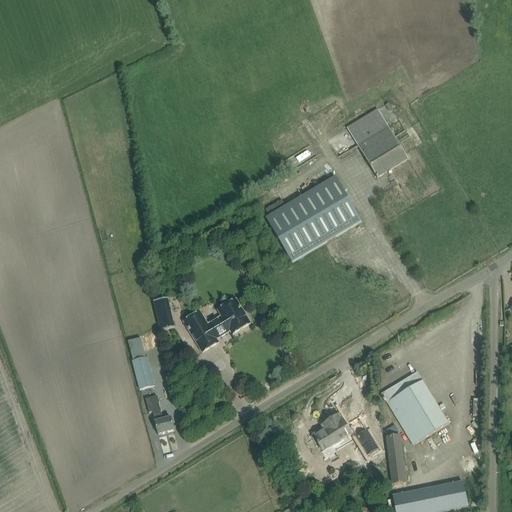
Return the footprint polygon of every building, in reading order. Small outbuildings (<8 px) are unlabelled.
[(408,160),(394,137),(378,110),(347,129),(377,179),(408,160)] [(266,219),(292,264),(362,223),(335,178),(334,179),(330,172),(314,182),(318,188),(266,219)] [(168,299),(154,302),(160,330),(174,327),(168,299)] [(230,332),(232,335),(251,324),(236,300),(218,311),(221,317),(208,325),(200,313),(184,322),(202,353),(219,343),(217,340),(230,332)] [(146,358),(132,362),(140,391),(155,387),(148,360),(147,358),(146,358)] [(488,379),(488,369),(477,368),(477,379),(488,379)] [(382,395),(384,399),(413,446),(449,425),(417,373),(382,395)] [(152,412),(156,426),(158,436),(174,431),(172,422),(171,418),(163,420),(158,401),(157,396),(145,399),(149,413),(152,412)] [(323,426),(325,429),(314,436),(318,443),(317,443),(318,445),(327,457),(354,440),(341,419),(340,420),(338,417),(323,426)] [(394,425),(384,431),(387,437),(398,431),(394,425)] [(357,437),(356,438),(367,456),(368,455),(373,453),(374,455),(379,451),(378,449),(367,431),(357,437)] [(392,485),(406,483),(400,436),(386,438),(392,485)] [(393,497),(394,500),(388,501),(390,511),(444,511),(468,507),(463,482),(393,497)]
